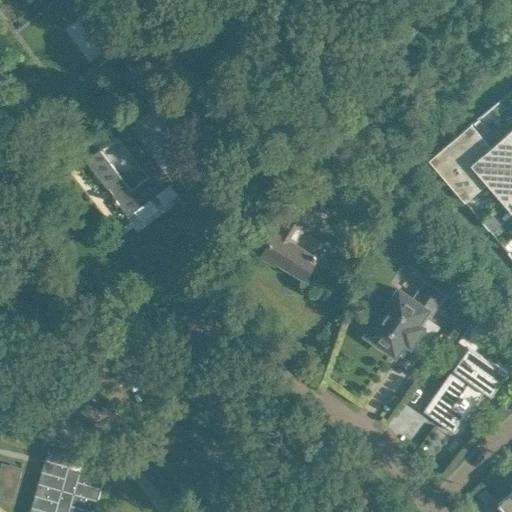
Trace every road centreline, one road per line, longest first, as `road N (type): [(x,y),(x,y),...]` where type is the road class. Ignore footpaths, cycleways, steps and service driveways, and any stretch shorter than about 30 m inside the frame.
road 1 (residential): [(429,507),(366,435),(216,327),(131,375),(108,373),(0,239)]
road 2 (residential): [(0,178),(153,64)]
